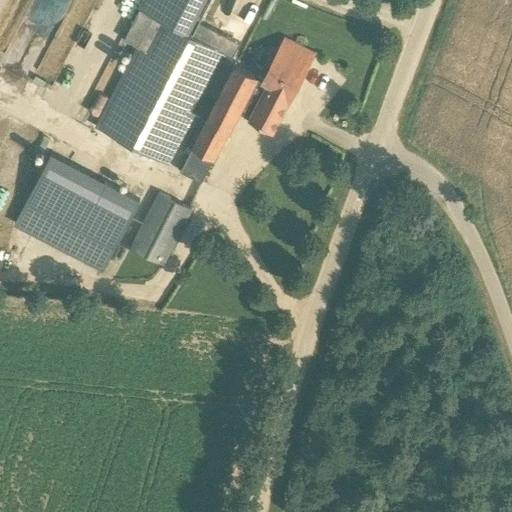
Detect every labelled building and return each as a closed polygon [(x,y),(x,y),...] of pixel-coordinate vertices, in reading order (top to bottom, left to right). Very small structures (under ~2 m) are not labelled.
[(203,117),(209,105),(202,101),(227,54),(233,57),(240,43),(208,25),(200,39),(175,26),(175,27),(140,9),(124,40),(138,47),(96,127),(169,165),(196,114),(203,117)] [(266,84),(248,118),(271,130),(271,131),(273,131),(314,53),(286,39),(265,79),(263,83),(266,84)] [(263,83),(265,79),(236,64),(214,107),(209,105),(203,117),(186,151),(190,153),(181,171),(202,182),(238,113),(248,118),(266,84),(263,83)] [(51,154),(15,224),(104,270),(141,200),(51,154)] [(160,192),(131,248),(163,264),(192,209),(160,192)]
